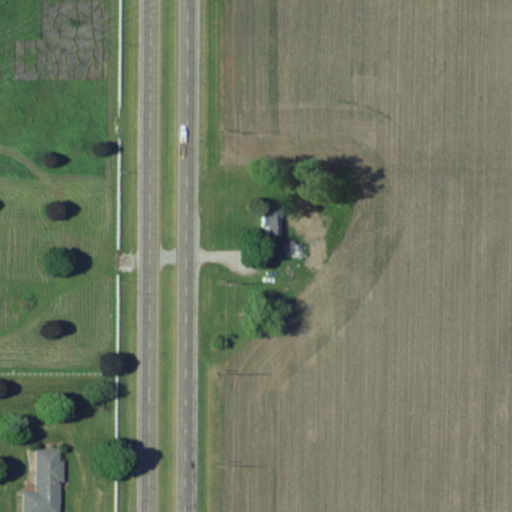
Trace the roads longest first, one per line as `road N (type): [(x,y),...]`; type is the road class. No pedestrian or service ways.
road 1 (primary): [(149,0),(147,511)]
road 2 (primary): [(184,511),(186,0)]
